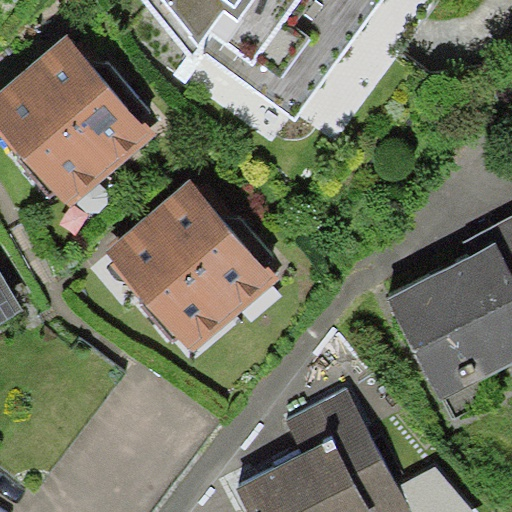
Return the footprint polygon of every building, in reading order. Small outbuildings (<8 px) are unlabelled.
[(144,0),(193,57),(201,48),(296,121),(382,0),(144,0)] [(59,35),(0,81),(0,147),(50,211),(142,139),(59,35)] [(267,283),(175,178),(91,251),(183,356),(267,283)] [(491,245),(382,299),(433,400),(511,361),(511,200),(477,218),(491,245)] [(0,292),(0,313),(9,309),(0,292)] [(313,442),(229,482),(243,511),(414,511),(350,378),(295,405),(313,442)]
